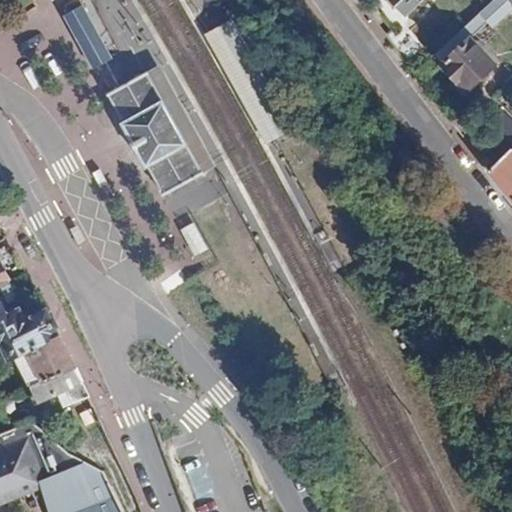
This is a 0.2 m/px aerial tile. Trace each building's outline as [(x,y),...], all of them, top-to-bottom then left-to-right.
[(395,0),(406,11),(417,0),(395,0)] [(86,8),(64,20),(92,73),(115,61),(86,8)] [(296,134),(233,24),(205,40),(268,150),(281,142),(296,134)] [(471,89),(497,63),(473,37),(445,62),(471,89)] [(162,68),(150,74),(181,130),(208,178),(219,172),(162,68)] [(119,92),(109,97),(121,119),(138,150),(166,201),(208,178),(181,130),(150,74),(148,76),(119,92)] [(511,147),(490,169),(511,197),(511,147)] [(198,221),(183,226),(194,255),(208,250),(198,221)] [(0,263),(0,282),(8,278),(0,263)] [(34,285),(25,268),(8,278),(0,282),(0,283),(9,299),(34,285)] [(60,332),(45,305),(29,314),(17,314),(14,310),(4,315),(0,308),(0,341),(9,356),(10,359),(16,356),(60,332)] [(62,331),(60,332),(16,356),(42,406),(61,396),(66,405),(91,395),(62,331)] [(0,500),(45,483),(28,440),(0,451),(0,500)] [(64,511),(53,484),(19,497),(24,511),(64,511)]
